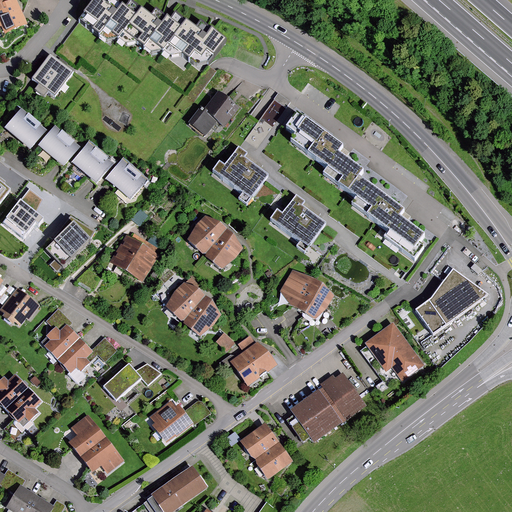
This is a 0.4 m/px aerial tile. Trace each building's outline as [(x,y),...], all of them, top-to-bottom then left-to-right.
[(0,0),(0,13),(21,5),(18,0),(0,0)] [(134,38),(148,19),(129,5),(125,11),(110,0),(100,0),(81,26),(108,45),(117,33),(131,43),(134,38)] [(34,27),(23,4),(21,5),(0,13),(0,27),(5,28),(10,38),(34,27)] [(175,54),(193,30),(180,20),(176,25),(155,10),(148,19),(134,38),(154,52),(160,43),(175,54)] [(175,54),(200,73),(209,60),(219,67),(236,43),(222,34),(218,39),(197,25),(193,30),(175,54)] [(76,75),(52,56),(32,81),(55,100),(76,75)] [(193,127),(209,139),(220,124),(227,129),(241,111),(219,94),(193,127)] [(56,135),(26,112),(8,134),(38,158),(44,149),(56,135)] [(329,176),(354,193),(365,177),(370,169),(347,154),(351,148),(298,113),(284,134),(295,141),(292,146),(332,172),(329,176)] [(77,166),(89,152),(61,129),(56,135),(44,149),(72,172),(77,166)] [(108,186),(122,168),(94,145),(89,152),(77,166),(104,188),(108,186)] [(255,157),(245,150),(233,166),(226,163),(218,174),(254,200),(270,179),(250,164),(255,157)] [(149,181),(127,162),(122,168),(108,186),(130,204),(149,181)] [(416,212),(365,177),(354,193),(362,198),(358,204),(396,230),(393,234),(418,251),(430,233),(411,220),(416,212)] [(1,180),(0,178),(0,201),(11,187),(1,180)] [(38,223),(43,216),(20,199),(3,221),(23,237),(35,221),(38,223)] [(312,206),(303,200),(292,218),(281,211),(269,230),(313,257),(334,224),(311,209),(312,206)] [(91,238),(74,221),(45,249),(62,267),(91,238)] [(212,259),(230,236),(211,221),(193,244),(212,259)] [(248,250),(230,236),(212,259),(230,273),(248,250)] [(160,256),(129,238),(113,265),(144,283),(160,256)] [(94,292),(102,277),(91,270),(79,282),(94,292)] [(323,282),(293,270),(280,292),(290,305),(316,319),(327,309),(334,296),(323,282)] [(436,303),(420,313),(433,333),(491,296),(456,273),(436,303)] [(188,323),(210,299),(193,282),(169,307),(188,323)] [(40,305),(20,290),(3,313),(23,328),(40,305)] [(228,315),(210,299),(188,323),(205,339),(228,315)] [(59,330),(66,334),(72,329),(61,314),(50,324),(57,332),(59,330)] [(398,326),(369,347),(389,374),(394,370),(404,384),(428,367),(398,326)] [(61,360),(83,339),(72,329),(66,334),(59,330),(57,332),(51,338),(57,344),(51,350),(61,360)] [(218,340),(230,350),(237,342),(225,331),(218,340)] [(252,333),(239,342),(244,349),(257,340),(252,333)] [(95,352),(83,339),(61,360),(73,374),(69,378),(78,387),(87,378),(85,376),(94,367),(90,362),(98,355),(95,352)] [(107,340),(95,352),(98,355),(108,365),(120,353),(107,340)] [(281,368),(267,346),(237,365),(251,387),(281,368)] [(130,365),(104,390),(120,406),(146,381),(141,375),(130,365)] [(148,368),(141,375),(146,381),(152,387),(163,377),(148,368)] [(0,404),(11,415),(34,392),(18,376),(0,394),(0,404)] [(346,376),(295,414),(318,444),(368,406),(346,376)] [(47,405),(34,392),(11,415),(24,428),(47,405)] [(175,401),(149,421),(168,445),(194,425),(185,414),(175,401)] [(201,401),(185,414),(194,425),(196,428),(212,415),(201,401)] [(84,458),(108,439),(92,418),(76,431),(82,438),(74,445),(84,458)] [(281,444),(269,426),(244,443),(257,461),(281,444)] [(237,435),(229,440),(233,448),(242,442),(237,435)] [(108,439),(84,458),(98,475),(106,469),(110,475),(127,462),(108,439)] [(281,444),(257,461),(270,480),(294,463),(281,444)] [(194,468),(150,498),(159,511),(180,511),(210,492),(194,468)] [(0,490),(2,488),(9,476),(0,470),(0,490)] [(11,493),(20,477),(11,472),(9,476),(2,488),(11,493)] [(27,489),(30,483),(20,477),(11,493),(21,499),(27,489)] [(13,511),(34,511),(42,498),(27,489),(21,499),(13,511)] [(53,511),(57,506),(42,498),(34,511),(53,511)] [(63,511),(67,507),(59,502),(57,506),(53,511),(63,511)]
